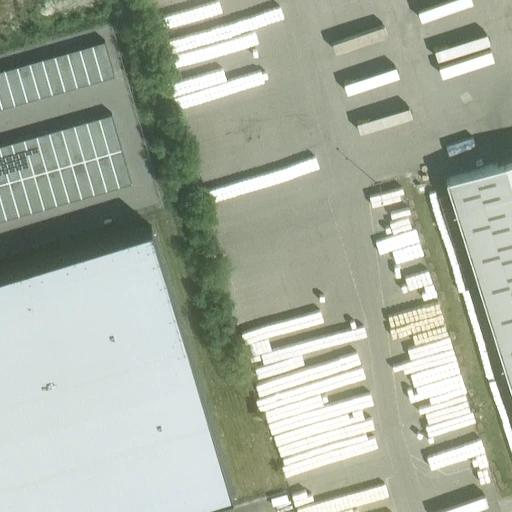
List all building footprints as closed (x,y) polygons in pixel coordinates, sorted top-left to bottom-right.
[(104,39),(92,43),(101,78),(114,74),(104,39)] [(92,43),(79,47),(89,81),(101,78),(92,43)] [(79,47),(67,50),(76,85),(89,81),(79,47)] [(67,50),(54,54),(64,88),(76,85),(67,50)] [(54,54),(42,57),(51,92),(64,88),(54,54)] [(42,57),(29,61),(39,95),(51,92),(42,57)] [(29,61),(16,64),(26,99),(39,95),(29,61)] [(16,64),(4,68),(14,102),(26,99),(16,64)] [(4,68),(0,68),(0,101),(1,106),(14,102),(4,68)] [(121,147),(111,112),(99,116),(108,150),(121,147)] [(108,150),(99,116),(86,119),(96,154),(108,150)] [(96,154),(86,119),(74,123),(83,157),(96,154)] [(83,157),(74,123),(61,126),(71,161),(83,157)] [(71,161),(61,126),(49,130),(58,164),(71,161)] [(58,164),(49,130),(36,133),(46,168),(58,164)] [(46,168),(36,133),(24,137),(33,171),(46,168)] [(33,171),(24,137),(11,140),(21,175),(33,171)] [(21,175),(11,140),(0,143),(0,148),(8,178),(21,175)] [(131,181),(121,147),(108,150),(118,185),(131,181)] [(0,180),(8,178),(0,148),(0,180)] [(118,185),(108,150),(96,154),(106,188),(118,185)] [(106,188),(96,154),(83,157),(93,192),(106,188)] [(511,156),(446,177),(511,389),(511,156)] [(93,192),(83,157),(71,161),(81,195),(93,192)] [(81,195),(71,161),(58,164),(68,199),(81,195)] [(68,199),(58,164),(46,168),(56,202),(68,199)] [(56,202),(46,168),(33,171),(43,206),(56,202)] [(43,206),(33,171),(21,175),(31,209),(43,206)] [(31,209),(21,175),(8,178),(18,213),(31,209)] [(18,213),(8,178),(0,180),(0,196),(6,216),(18,213)] [(0,511),(169,511),(233,493),(151,225),(0,271),(0,511)]
